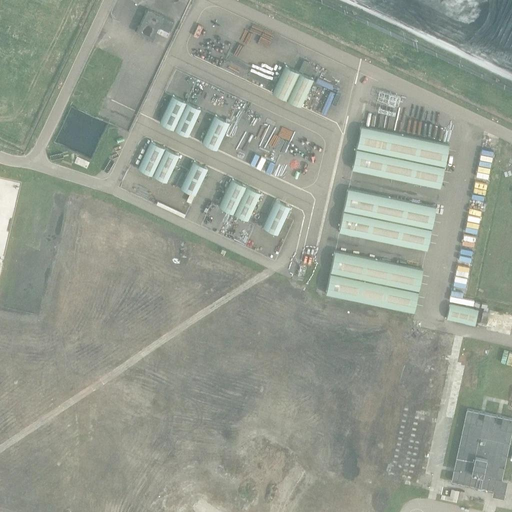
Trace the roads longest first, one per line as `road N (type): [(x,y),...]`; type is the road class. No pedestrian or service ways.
road 1 (unknown): [(472,122),(427,305),(440,321),(511,340)]
road 2 (unknown): [(103,184),(271,253),(290,245),(313,199)]
road 3 (unknown): [(140,124),(313,199)]
road 4 (unknown): [(176,57),(339,138)]
